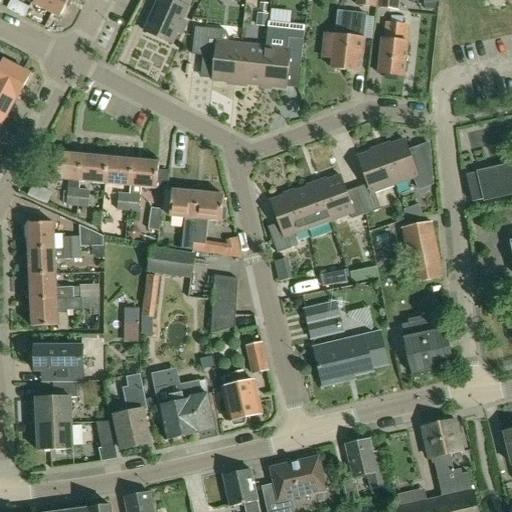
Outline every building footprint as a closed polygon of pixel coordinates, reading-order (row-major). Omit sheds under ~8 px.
[(24,18),(30,8),(14,0),(11,0),(7,9),(24,18)] [(29,0),(29,2),(61,18),(70,0),(29,0)] [(159,0),(145,33),(172,44),(191,0),(159,0)] [(356,0),(356,6),(377,9),(378,0),(356,0)] [(378,0),(377,9),(399,11),(400,0),(378,0)] [(323,59),(333,60),(332,69),(358,73),(360,54),(362,55),(364,40),(367,16),(339,12),(336,37),(326,35),(323,59)] [(257,26),(268,28),(269,22),(270,15),(259,13),(257,26)] [(268,28),(266,47),(267,47),(263,87),(287,90),(290,65),(300,67),(304,26),(269,22),(268,28)] [(389,41),(383,40),(379,75),(404,78),(408,43),(402,43),(403,26),(391,25),(389,41)] [(205,56),(208,29),(197,28),(193,55),(205,56)] [(208,29),(205,56),(216,58),(213,81),(238,84),(242,44),(228,43),(229,37),(226,32),(223,31),(208,29)] [(242,44),(238,84),(263,87),(267,47),(266,47),(242,44)] [(0,88),(18,98),(19,99),(31,76),(0,60),(0,88)] [(18,98),(0,88),(0,118),(6,121),(18,98)] [(511,140),(485,145),(487,158),(511,153),(511,140)] [(405,141),(381,150),(395,186),(415,179),(420,190),(434,185),(431,177),(432,177),(429,144),(409,152),(405,141)] [(357,189),(367,215),(382,210),(376,193),(395,186),(381,150),(359,158),(369,185),(357,189)] [(81,183),(84,156),(58,154),(55,180),(70,181),(67,207),(79,208),(80,190),(81,183)] [(81,183),(106,185),(109,158),(84,156),(81,183)] [(109,158),(106,185),(131,187),(132,187),(134,161),(109,158)] [(130,195),(129,213),(139,214),(142,188),(157,190),(160,163),(134,161),(132,187),(131,187),(130,195)] [(511,166),(467,177),(473,203),(485,200),(485,201),(511,195),(511,166)] [(353,220),(367,215),(357,189),(348,193),(342,176),(317,185),(331,223),(351,215),(353,220)] [(308,231),(331,223),(317,185),(294,193),(308,231)] [(80,190),(79,208),(89,209),(90,191),(80,190)] [(166,191),(163,216),(171,217),(173,192),(166,191)] [(193,246),(194,246),(199,194),(173,192),(171,217),(185,218),(183,242),(175,241),(174,249),(193,252),(193,246)] [(295,236),(308,231),(294,193),(272,202),(280,225),(269,229),(278,255),(293,249),(292,249),(299,246),(295,236)] [(129,213),(130,195),(119,194),(118,212),(129,213)] [(199,194),(194,246),(205,247),(208,221),(223,222),(223,221),(225,222),(226,220),(227,210),(225,208),(224,208),(225,197),(199,194)] [(162,210),(153,209),(151,209),(148,230),(167,232),(168,226),(160,226),(162,210)] [(432,222),(402,229),(414,285),(444,278),(432,222)] [(55,236),(54,224),(28,225),(29,251),(80,249),(79,238),(63,238),(63,235),(55,236)] [(243,260),(238,238),(227,241),(231,258),(243,260)] [(195,255),(151,248),(147,273),(191,280),(195,255)] [(30,276),(57,275),(56,261),(81,259),(80,249),(29,251),(30,276)] [(362,269),(365,279),(376,276),(374,266),(362,269)] [(338,272),(325,275),(321,276),(323,288),(351,283),(349,271),(338,272)] [(32,301),(82,299),(82,289),(57,290),(57,275),(30,276),(32,301)] [(142,334),(153,334),(153,319),(154,319),(159,277),(147,276),(142,317),(142,334)] [(216,276),(215,291),(238,292),(239,279),(216,276)] [(88,297),(108,298),(108,286),(88,285),(88,297)] [(238,292),(215,291),(214,303),(237,305),(238,292)] [(82,299),(32,301),(33,328),(59,326),(59,331),(68,331),(69,317),(74,316),(74,312),(100,310),(100,299),(91,299),(82,299)] [(213,315),(237,316),(237,305),(214,303),(213,315)] [(312,341),(344,334),(337,303),(305,310),(312,341)] [(409,325),(402,327),(413,377),(453,368),(441,314),(409,321),(409,325)] [(237,316),(213,315),(212,334),(236,327),(237,316)] [(124,325),(124,344),(140,344),(140,325),(124,325)] [(380,336),(316,351),(324,386),(342,382),(341,379),(372,372),(372,368),(387,365),(380,336)] [(246,347),(253,376),(269,372),(263,343),(246,347)] [(53,383),(84,383),(84,348),(36,348),(36,352),(32,354),(32,365),(35,367),(35,372),(58,372),(58,383),(53,383)] [(202,360),(204,370),(215,368),(213,357),(202,360)] [(232,374),(235,387),(247,384),(244,372),(232,374)] [(129,414),(115,417),(122,450),(151,444),(144,411),(148,410),(141,375),(127,378),(129,387),(123,389),(129,414)] [(181,386),(182,395),(172,397),(170,387),(156,390),(167,440),(215,430),(205,381),(181,386)] [(84,384),(84,383),(53,383),(54,399),(36,399),(37,425),(73,424),(71,398),(78,398),(77,384),(84,384)] [(247,384),(235,387),(224,390),(231,422),(232,422),(234,426),(246,423),(245,419),(263,415),(256,383),(247,384)] [(460,423),(456,424),(456,421),(425,428),(433,466),(436,465),(443,498),(428,502),(425,491),(398,497),(401,508),(399,509),(399,511),(477,511),(469,473),(462,475),(461,470),(455,472),(451,455),(462,452),(459,435),(462,434),(460,423)] [(111,422),(97,423),(102,449),(116,446),(111,422)] [(74,450),(73,424),(37,425),(39,452),(74,450)] [(80,426),(81,447),(91,446),(90,425),(80,426)] [(386,482),(380,454),(374,456),(371,441),(347,446),(354,478),(366,476),(370,491),(388,487),(386,482)] [(293,500),(328,492),(326,485),(328,483),(327,479),(325,476),(324,475),(319,456),(269,468),(273,485),(262,488),(267,511),(294,511),(295,510),(293,500)] [(259,511),(257,502),(258,502),(250,471),(223,477),(231,508),(244,505),(245,511),(259,511)] [(344,486),(348,502),(360,500),(356,483),(344,486)] [(154,511),(151,494),(125,499),(128,511),(154,511)] [(354,511),(358,511),(360,511),(378,511),(376,500),(365,502),(352,504),(354,511)]
